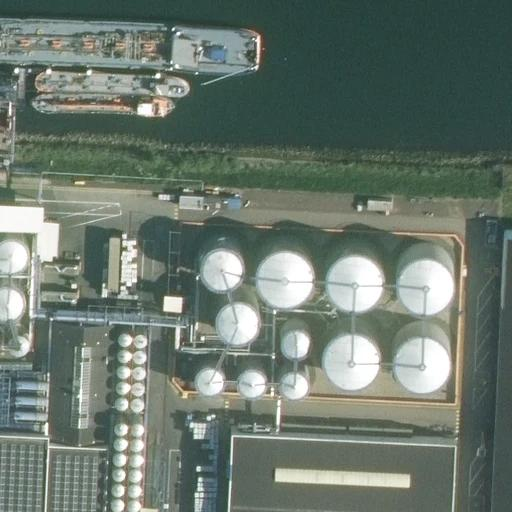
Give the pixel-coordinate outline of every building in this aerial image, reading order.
[(0,264),(1,265),(3,266),(5,266),(7,267),(9,267),(10,267),(12,266),(14,266),(16,265),(19,263),(21,262),(22,261),(23,260),(25,258),(26,256),(26,255),(27,253),(27,251),(28,249),(28,247),(28,246),(27,244),(27,242),(26,240),(26,238),(25,237),(23,235),(22,234),(21,233),(19,231),(16,230),(14,229),(12,229),(9,228),(5,229),(3,229),(1,230),(0,230),(0,264)] [(491,511),(511,511),(511,232),(505,232),(501,301),(491,511)] [(198,254),(198,256),(198,259),(199,261),(199,263),(200,265),(201,267),(202,269),(203,270),(205,272),(206,273),(208,275),(212,277),(214,277),(216,278),(220,278),(225,278),(227,277),(229,277),(231,276),(232,275),(234,273),(236,272),(237,270),(239,269),(240,267),(241,265),(241,263),(242,261),(242,259),(242,256),(242,254),(242,252),(241,250),(241,248),(240,246),(239,244),(237,242),(236,241),(234,239),(232,238),(231,237),(229,236),(227,235),(225,235),(222,234),(220,234),(218,234),(216,235),(214,235),(212,236),(210,237),(208,238),(206,239),(205,241),(203,242),(202,244),(201,246),(200,248),(199,250),(199,252),(198,254)] [(254,262),(254,265),(254,268),(254,271),(255,274),(256,277),(257,279),(259,282),(260,284),(262,286),(264,288),(267,290),(269,291),(272,293),(275,294),(277,294),(280,295),(283,295),(286,295),(289,294),(292,294),(295,293),(297,291),(300,290),(302,288),(304,286),(306,284),(308,282),(310,279),(311,277),(312,274),(312,271),(313,268),(313,265),(313,262),(312,259),(312,257),(311,254),(310,251),(308,249),(306,246),(304,244),(302,242),(300,240),(297,239),(295,238),(292,237),(289,236),(286,236),(283,235),(280,236),(278,236),(275,237),(272,238),(269,239),(267,240),(264,242),(262,244),(260,246),(259,249),(257,251),(256,254),(255,257),(254,259),(254,262)] [(323,266),(323,269),(323,272),(324,275),(325,277),(326,280),(327,283),(328,285),(330,287),(332,290),(334,292),(336,293),(339,295),(342,296),(344,297),(347,298),(350,298),(353,298),(356,298),(359,298),(361,297),(364,296),(367,295),(369,293),(372,292),(374,290),(376,287),(377,285),(379,283),(380,280),(381,277),(382,275),(382,272),(382,269),(382,266),(382,263),(381,260),(380,257),(379,255),(377,252),(376,250),(374,248),(372,246),(369,244),(367,243),(364,241),(361,240),(359,240),(356,239),(353,239),(350,239),(347,240),(344,240),(342,241),(339,243),(336,244),(334,246),(332,248),(330,250),(328,252),(327,255),(326,257),(325,260),(324,263),(323,266)] [(394,270),(394,273),(394,275),(394,278),(395,281),(396,284),(397,287),(399,289),(401,291),(403,294),(405,295),(407,297),(410,299),(412,300),(415,301),(418,302),(421,302),(424,302),(426,302),(429,302),(432,301),(435,300),(438,299),(440,297),(442,296),(445,294),(447,291),(448,289),(450,287),(451,284),(452,281),(453,278),(453,275),(453,272),(453,270),(453,267),(452,264),(451,261),(450,258),(448,256),(447,254),(445,251),(442,250),(440,248),(438,246),(435,245),(432,244),(429,243),(426,243),(424,243),(421,243),(418,243),(415,244),(412,245),(410,246),(407,248),(405,250),(403,252),(401,254),(399,256),(397,258),(396,261),(395,264),(394,267),(394,270)] [(0,314),(1,314),(3,314),(5,314),(7,314),(9,314),(10,313),(14,311),(15,310),(17,309),(18,307),(19,306),(20,304),(21,302),(22,301),(22,299),(22,297),(23,295),(22,293),(22,291),(22,289),(21,287),(20,286),(19,284),(18,282),(17,281),(15,280),(14,279),(12,278),(10,277),(9,276),(7,276),(5,275),(3,275),(0,275),(0,314)] [(214,309),(214,311),(214,313),(214,315),(215,317),(216,319),(217,321),(218,323),(219,325),(220,326),(222,328),(224,329),(226,330),(227,331),(230,332),(232,332),(234,333),(236,333),(238,333),(240,332),(242,332),(244,331),(246,330),(248,329),(250,328),(251,326),(253,325),(254,323),(255,321),(256,319),(257,317),(257,315),(258,313),(258,311),(258,309),(257,306),(257,304),(256,302),(255,300),(254,298),(253,297),(251,295),(250,294),(248,292),(246,291),(244,290),(242,290),(240,289),(238,289),(236,289),(234,289),(232,289),(230,290),(227,290),(226,291),(224,292),(222,294),(220,295),(219,297),(218,299),(217,300),(216,302),(215,304),(214,306),(214,309)] [(113,321),(52,318),(48,430),(47,438),(107,441),(113,321)] [(320,344),(320,347),(320,350),(320,353),(321,356),(322,359),(323,361),(325,364),(326,366),(328,368),(331,370),(333,372),(335,374),(338,375),(341,376),(344,376),(347,377),(349,377),(352,377),(355,376),(358,376),(361,375),(363,374),(366,372),(368,370),(370,368),(372,366),(374,364),(376,361),(377,359),(378,356),(379,353),(379,350),(379,347),(379,344),(379,342),(378,339),(377,336),(376,333),(374,331),(372,328),(370,326),(368,324),(366,323),(363,321),(361,320),(358,319),(355,318),(352,318),(349,318),(347,318),(344,318),(341,319),(338,320),(335,321),(333,323),(331,324),(328,326),(326,328),(325,331),(323,333),(322,336),(321,339),(320,342),(320,344)] [(279,332),(279,334),(279,336),(280,337),(281,340),(282,343),(284,345),(285,346),(286,347),(289,348),(292,349),(295,349),(298,349),(301,348),(303,347),(306,345),(308,343),(309,341),(309,340),(310,338),(310,337),(310,336),(310,334),(310,332),(310,331),(310,330),(309,328),(308,325),(306,323),(305,322),(303,321),(301,320),(298,319),(295,319),(293,319),(292,319),(290,319),(289,320),(286,321),(285,322),(284,323),(283,324),(282,325),(281,327),(281,328),(280,330),(280,331),(279,332)] [(391,347),(390,350),(391,353),(391,356),(392,359),(393,362),(394,364),(395,367),(397,369),(399,371),(401,373),(404,375),(406,376),(409,378),(411,379),(414,379),(417,380),(420,380),(423,380),(426,379),(429,379),(431,378),(434,376),(437,375),(439,373),(441,371),(443,369),(445,367),(446,364),(447,362),(448,359),(449,356),(450,353),(450,350),(450,347),(449,345),(448,342),(447,339),(446,336),(445,334),(443,331),(441,329),(439,327),(437,326),(434,324),(431,323),(429,322),(426,321),(423,321),(420,321),(417,321),(414,321),(411,322),(409,323),(406,324),(404,326),(401,327),(399,329),(397,331),(395,334),(394,336),(393,339),(392,342),(391,345),(391,347)] [(26,338),(26,334),(24,331),(22,329),(18,328),(15,327),(12,328),(9,330),(7,333),(6,336),(5,338),(6,341),(8,344),(10,347),(13,348),(17,348),(20,347),(23,346),(25,343),(26,340),(26,338)] [(147,335),(146,332),(145,330),(143,329),(141,328),(139,328),(137,328),(135,329),(133,331),(132,334),(132,335),(133,337),(134,339),(135,341),(138,342),(140,342),(142,341),(144,340),(146,338),(147,336),(147,335)] [(130,337),(129,334),(128,332),(127,331),(124,330),(122,330),(120,330),(118,331),(116,333),(115,336),(115,337),(116,339),(117,341),(119,343),(121,344),(123,344),(125,343),(127,342),(129,340),(130,338),(130,337)] [(146,350),(146,348),(145,346),(143,344),(141,343),(138,343),(136,344),(134,345),(133,347),(132,349),(132,350),(132,353),(133,355),(135,356),(137,357),(139,357),(142,357),(144,356),(145,354),(146,352),(146,350)] [(129,352),(129,350),(128,348),(126,346),(124,345),(121,345),(119,346),(117,347),(116,349),(115,351),(115,352),(115,355),(116,357),(118,358),(120,359),(123,359),(125,359),(127,358),(128,356),(129,354),(129,352)] [(193,369),(193,371),(193,372),(193,374),(194,375),(194,377),(195,378),(195,379),(197,382),(199,383),(200,384),(202,385),(205,386),(207,386),(208,386),(211,386),(214,385),(217,384),(219,382),(221,379),(222,378),(223,377),(223,375),(224,374),(224,371),(224,369),(224,368),(223,366),(223,365),(222,364),(221,362),(220,361),(219,360),(218,359),(217,358),(214,357),(211,356),(208,355),(205,356),(204,356),(202,357),(200,358),(199,359),(197,360),(196,361),(195,362),(195,364),(194,365),(194,366),(193,368),(193,369)] [(145,366),(145,363),(144,361),(142,360),(140,359),(138,358),(135,359),(133,360),(132,362),(131,364),(131,366),(131,368),(132,370),(134,372),(136,373),(139,373),(141,372),(143,371),(144,369),(145,367),(145,366)] [(236,372),(236,373),(236,375),(236,376),(236,378),(237,379),(238,382),(239,383),(240,384),(242,386),(244,387),(245,388),(248,388),(251,389),(254,388),(257,388),(259,386),(260,385),(262,384),(263,383),(263,382),(264,381),(265,379),(265,378),(266,376),(266,375),(266,373),(266,372),(266,371),(265,369),(265,368),(264,366),(263,365),(262,363),(259,361),(258,360),(257,359),(255,359),(254,359),(251,358),(248,359),(246,359),(245,359),(242,361),(240,363),(239,364),(238,365),(237,366),(237,368),(236,369),(236,371),(236,372)] [(128,368),(128,365),(127,363),(125,362),(123,361),(121,360),(118,361),(116,362),(115,364),(114,366),(114,368),(114,370),(116,372),(117,374),(119,375),(122,375),(124,374),(126,373),(128,371),(128,369),(128,368)] [(278,374),(278,375),(278,377),(278,378),(278,380),(279,381),(280,384),(282,386),(284,388),(287,389),(290,390),(293,390),(296,390),(299,389),(301,388),(303,387),(304,386),(305,385),(306,384),(306,382),(307,381),(308,380),(308,378),(308,377),(308,375),(308,374),(308,372),(308,371),(307,369),(306,368),(306,367),(305,365),(304,364),(303,363),(301,362),(300,362),(299,361),(296,360),(294,360),(293,360),(290,360),(287,361),(284,362),(283,363),(282,364),(281,365),(280,367),(280,368),(279,369),(278,371),(278,372),(278,374)] [(145,381),(145,379),(144,377),(142,375),(140,374),(137,374),(135,375),(133,376),(132,378),(131,380),(131,381),(131,384),(132,386),(134,387),(136,388),(139,389),(141,388),(143,387),(144,385),(145,383),(145,381)] [(128,383),(128,381),(127,379),(125,377),(123,376),(121,376),(118,377),(116,378),(115,380),(114,382),(114,383),(114,386),(115,388),(117,389),(119,390),(122,391),(124,390),(126,389),(127,387),(128,385),(128,383)] [(144,398),(144,395),(143,393),(141,391),(139,391),(137,390),(134,391),(132,392),(131,394),(130,396),(130,397),(130,400),(132,402),(133,404),(136,404),(138,405),(140,404),(142,403),(144,401),(144,399),(144,398)] [(128,399),(127,397),(126,395),(124,393),(122,392),(120,392),(118,393),(116,394),(114,396),(113,398),(113,399),(114,402),(115,404),(116,405),(119,406),(121,407),(123,406),(125,405),(127,403),(128,401),(128,399)] [(125,416),(124,414),(123,411),(121,410),(119,409),(117,409),(115,409),(113,411),(111,412),(110,415),(110,416),(111,418),(112,420),(114,422),(116,423),(118,423),(120,423),(122,421),(124,419),(125,417),(125,416)] [(141,417),(141,414),(140,412),(138,411),(136,410),(133,410),(131,410),(129,411),(128,413),(127,416),(127,417),(127,419),(128,421),(130,423),(132,424),(135,424),(137,423),(139,422),(140,420),(141,418),(141,417)] [(124,432),(124,429),(122,427),(121,426),(118,425),(116,424),(114,425),(112,426),(110,428),(110,430),(110,432),(110,434),(111,436),(113,438),(115,439),(117,439),(120,438),(122,437),(123,435),(124,433),(124,432)] [(140,432),(140,430),(139,428),(137,426),(135,426),(133,425),(130,426),(128,427),(127,429),(126,431),(126,433),(126,435),(128,437),(129,439),(131,439),(134,440),(136,439),(138,438),(139,436),(140,434),(140,432)] [(103,511),(107,441),(47,438),(48,430),(0,427),(0,511),(103,511)] [(230,427),(226,511),(451,511),(455,437),(230,427)] [(123,447),(123,445),(122,443),(120,441),(118,440),(116,440),(113,440),(111,442),(110,444),(109,446),(109,447),(109,449),(111,452),(112,453),(114,454),(117,454),(119,454),(121,452),(123,451),(123,448),(123,447)] [(140,448),(140,446),(138,444),(137,442),(135,441),(132,441),(130,441),(128,443),(126,445),(126,447),(126,448),(126,450),(127,452),(129,454),(131,455),(133,455),(136,455),(138,453),(139,451),(140,449),(140,448)] [(123,462),(122,460),(121,458),(119,456),(117,455),(115,455),(113,456),(111,457),(109,459),(108,461),(108,462),(109,465),(110,467),(111,468),(114,469),(116,470),(118,469),(120,468),(122,466),(122,464),(123,462)] [(139,463),(139,461),(138,459),(136,457),(134,456),(131,456),(129,457),(127,458),(126,460),(125,462),(125,463),(125,466),(126,468),(128,469),(130,470),(132,470),(135,470),(137,469),(138,467),(139,465),(139,463)] [(122,478),(122,476),(121,474),(119,472),(117,471),(115,471),(112,472),(110,473),(109,475),(108,477),(108,478),(108,481),(110,483),(111,484),(114,485),(116,485),(118,485),(120,484),(122,482),(122,479),(122,478)] [(139,479),(139,477),(137,475),(136,473),(134,472),(131,472),(129,472),(127,474),(125,476),(125,478),(125,479),(125,481),(126,484),(128,485),(130,486),(132,486),(135,486),(137,484),(138,483),(139,480),(139,479)] [(122,494),(121,492),(120,490),(119,488),(116,487),(114,487),(112,488),(110,489),(108,491),(107,493),(107,494),(108,497),(109,499),(111,500),(113,501),(115,501),(117,501),(119,500),(121,498),(122,495),(122,494)] [(138,495),(138,493),(137,491),(135,489),(133,488),(130,488),(128,489),(126,490),(125,492),(124,494),(124,495),(124,498),(125,500),(127,501),(129,502),(132,502),(134,502),(136,500),(137,499),(138,496),(138,495)]
